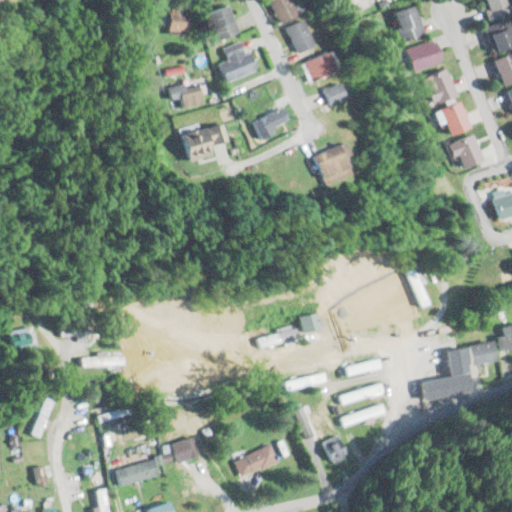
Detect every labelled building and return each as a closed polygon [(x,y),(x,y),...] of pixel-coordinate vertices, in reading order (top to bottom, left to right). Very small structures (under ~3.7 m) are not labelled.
[(261,0),(270,22),(287,16),(281,0),(261,0)] [(511,17),(511,1),(500,1),(499,0),(480,0),(481,17),(511,17)] [(199,14),(210,36),(230,27),(219,4),(199,14)] [(420,36),(411,4),(387,11),(396,43),(420,36)] [(161,35),(182,35),(182,6),(161,6),(161,35)] [(277,27),(290,53),(307,44),(294,19),(277,27)] [(488,53),(510,46),(503,24),(482,30),(488,53)] [(408,70),(437,62),(430,40),(401,49),(408,70)] [(219,82),(252,70),(246,51),(241,53),(237,41),(217,48),(221,61),(212,64),(219,82)] [(296,61),(303,80),(330,71),(323,52),(296,61)] [(498,86),(511,80),(511,56),(511,53),(490,60),(498,86)] [(424,103),(449,98),(443,69),(418,74),(424,103)] [(171,111),(203,101),(197,79),(164,89),(171,111)] [(341,97),(334,82),(317,90),(324,105),(341,97)] [(511,116),(511,87),(501,92),(511,117),(511,116)] [(443,135),(464,127),(454,101),(433,109),(443,135)] [(246,121),(253,139),(270,132),(268,128),(283,121),(277,108),(246,121)] [(181,162),(207,154),(204,145),(223,139),(218,123),(173,136),(181,162)] [(447,142),(456,167),(476,160),(467,135),(447,142)] [(340,155),(335,143),(303,157),(315,186),(342,175),(335,157),(340,155)] [(486,202),(496,222),(511,213),(511,190),(511,189),(486,202)] [(425,305),(417,268),(404,271),(412,308),(425,305)] [(312,331),(311,315),(296,315),(297,332),(312,331)] [(493,337),(498,354),(511,349),(511,322),(498,327),(500,335),(493,337)] [(33,350),(27,326),(3,332),(9,356),(33,350)] [(296,339),(292,326),(256,337),(260,350),(296,339)] [(463,345),(466,364),(492,360),(489,340),(463,345)] [(459,347),(440,351),(445,377),(415,382),(418,401),(467,393),(459,347)] [(76,367),(122,367),(122,356),(76,356),(76,367)] [(377,367),(374,359),(341,367),(344,376),(377,367)] [(280,382),(283,391),(322,381),(320,372),(280,382)] [(338,404),(380,392),(377,383),(335,395),(338,404)] [(37,438),(52,400),(41,395),(26,434),(37,438)] [(291,420),(328,409),(325,400),(289,411),(291,420)] [(317,442),(328,464),(346,456),(335,433),(317,442)] [(157,447),(163,465),(195,454),(189,436),(157,447)] [(230,457),(236,477),(275,464),(269,445),(230,457)] [(158,474),(153,458),(112,469),(116,485),(158,474)] [(105,511),(102,487),(92,489),(95,511),(105,511)] [(142,508),(143,511),(171,511),(167,500),(142,508)]
